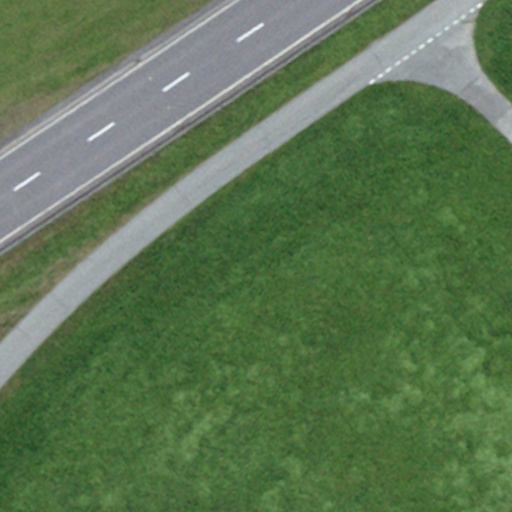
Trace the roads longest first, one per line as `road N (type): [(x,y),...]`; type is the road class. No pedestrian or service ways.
road 1 (primary): [(303,0),(0,203)]
road 2 (track): [(426,24),(511,115)]
